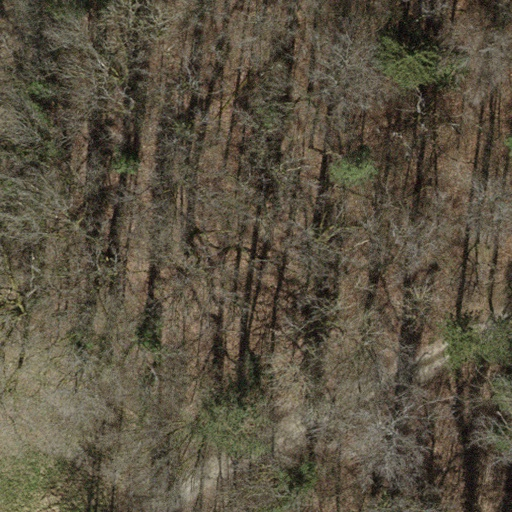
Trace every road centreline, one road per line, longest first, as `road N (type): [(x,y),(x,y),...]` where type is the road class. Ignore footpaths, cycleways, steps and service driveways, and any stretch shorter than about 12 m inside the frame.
road 1 (track): [(159,511),(511,307)]
road 2 (track): [(0,369),(209,483)]
